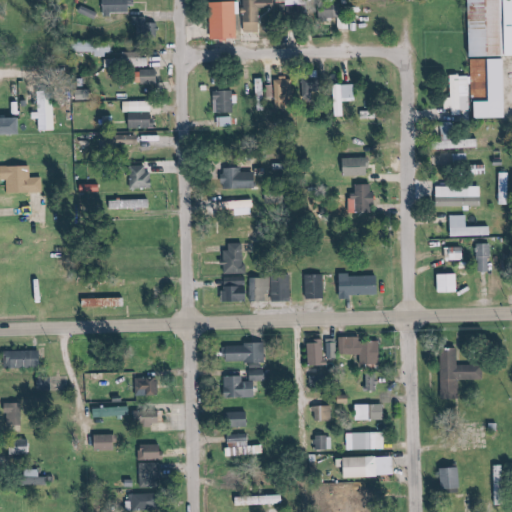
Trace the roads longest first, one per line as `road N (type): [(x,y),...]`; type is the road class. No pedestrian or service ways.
road 1 (tertiary): [(0,329),(511,311)]
road 2 (residential): [(187,511),(172,0)]
road 3 (residential): [(411,511),(397,47)]
road 4 (residential): [(173,57),(397,47)]
